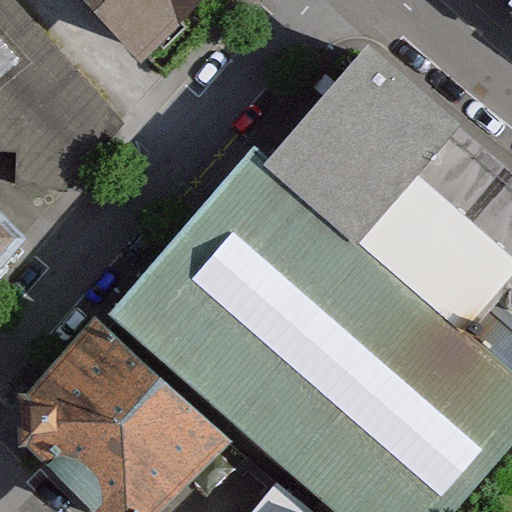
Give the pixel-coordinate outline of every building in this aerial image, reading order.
[(54,0),(110,58),(171,0),(54,0)] [(0,269),(108,151),(0,53),(0,269)] [(265,172),(460,338),(511,278),(511,179),(367,54),(265,172)] [(511,383),(460,338),(265,172),(131,327),(346,511),(442,511),(511,431),(511,383)] [(117,511),(176,511),(235,452),(114,335),(27,425),(117,511)] [(305,511),(273,487),(253,511),(305,511)]
